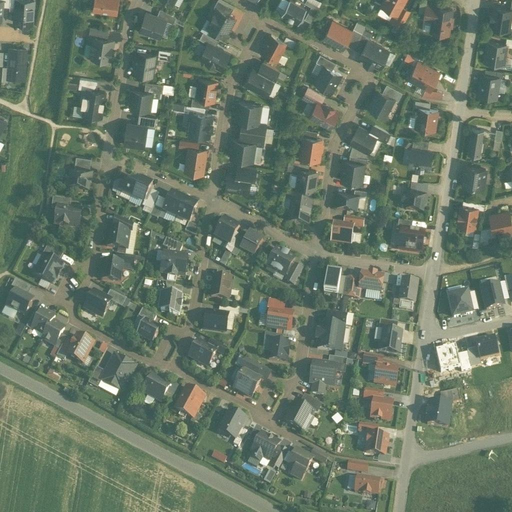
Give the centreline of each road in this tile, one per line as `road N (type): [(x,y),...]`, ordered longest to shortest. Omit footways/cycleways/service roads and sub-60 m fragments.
road 1 (unclassified): [(286,511),(0,362)]
road 2 (residential): [(313,254),(334,143),(367,75),(264,17)]
road 3 (residential): [(212,200),(230,86),(264,17)]
road 4 (residential): [(272,421),(300,370),(313,254)]
road 5 (residential): [(458,103),(433,275)]
road 6 (residential): [(172,368),(188,329),(212,200)]
road 7 (residential): [(137,0),(126,15),(109,156)]
road 8 (residential): [(109,156),(95,209),(92,272),(71,309)]
road 9 (residential): [(424,342),(405,469)]
road 10 (residential): [(71,309),(74,322),(113,345),(172,368)]
road 11 (residential): [(433,275),(313,254)]
